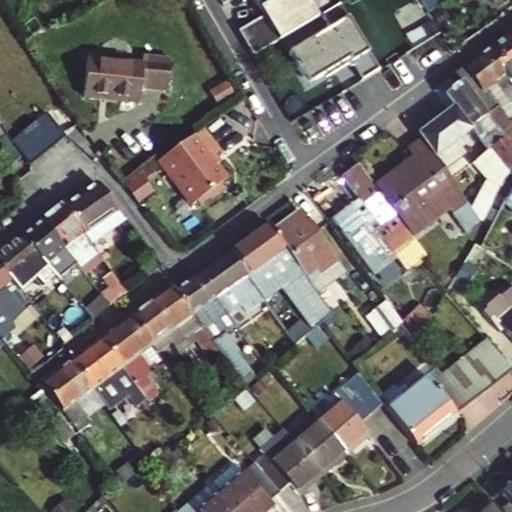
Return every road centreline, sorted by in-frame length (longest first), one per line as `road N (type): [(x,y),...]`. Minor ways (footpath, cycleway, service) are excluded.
road 1 (residential): [(0,240),(92,167),(180,269),(305,176)]
road 2 (residential): [(305,176),(511,21)]
road 3 (residential): [(200,0),(305,176)]
road 4 (residential): [(511,422),(427,492),(387,511)]
